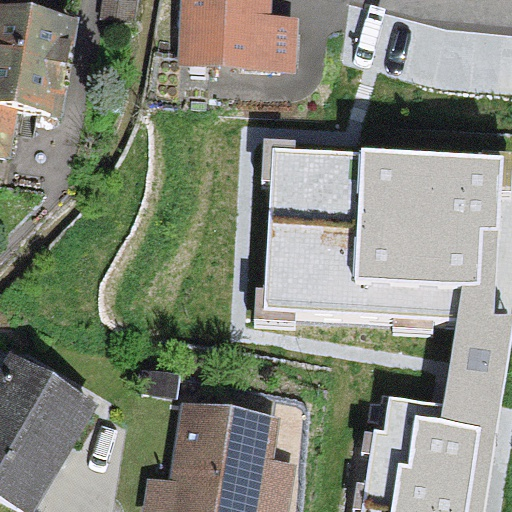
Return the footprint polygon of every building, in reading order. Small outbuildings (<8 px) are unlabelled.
[(263,0),(187,0),(185,70),(289,74),(291,34),(262,33),(263,0)] [(67,42),(0,30),(0,158),(6,159),(12,122),(52,129),(67,42)] [(485,511),(511,339),(511,158),(272,149),(266,309),(458,321),(445,403),(382,392),(360,511),(485,511)] [(34,511),(87,422),(10,377),(0,394),(0,504),(13,511),(34,511)] [(258,511),(270,435),(187,422),(172,511),(258,511)]
